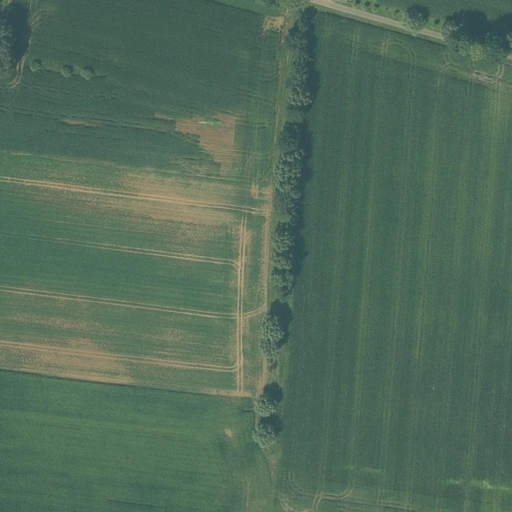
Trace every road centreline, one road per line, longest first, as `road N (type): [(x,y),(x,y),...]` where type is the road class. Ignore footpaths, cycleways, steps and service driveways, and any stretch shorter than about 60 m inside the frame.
road 1 (track): [(291,0),(271,303),(292,306)]
road 2 (unclassified): [(314,0),(511,56)]
